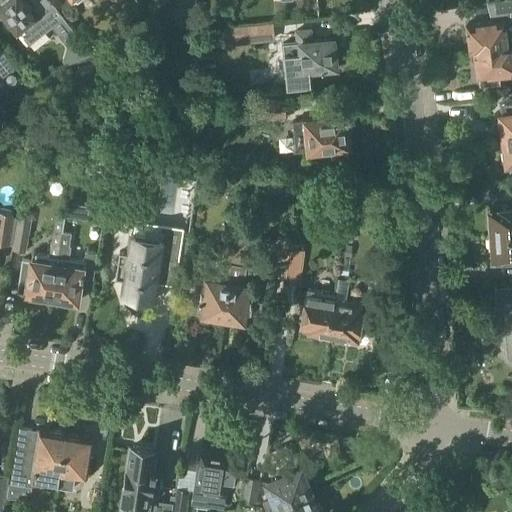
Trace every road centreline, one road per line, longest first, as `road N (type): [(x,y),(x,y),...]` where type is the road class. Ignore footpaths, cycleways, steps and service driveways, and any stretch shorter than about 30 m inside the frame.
road 1 (residential): [(430,426),(0,357)]
road 2 (residential): [(430,426),(398,0)]
